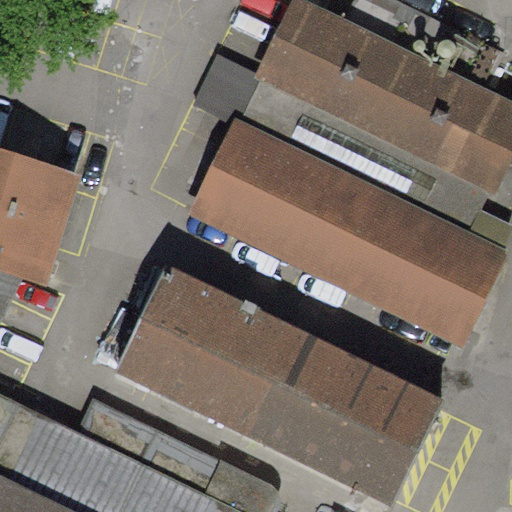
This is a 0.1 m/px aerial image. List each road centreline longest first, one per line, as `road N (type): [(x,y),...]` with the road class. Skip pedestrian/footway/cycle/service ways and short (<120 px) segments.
road 1 (unknown): [(511,388),(476,388),(150,205)]
road 2 (unknown): [(150,205),(231,0)]
road 3 (unknown): [(150,205),(66,393)]
